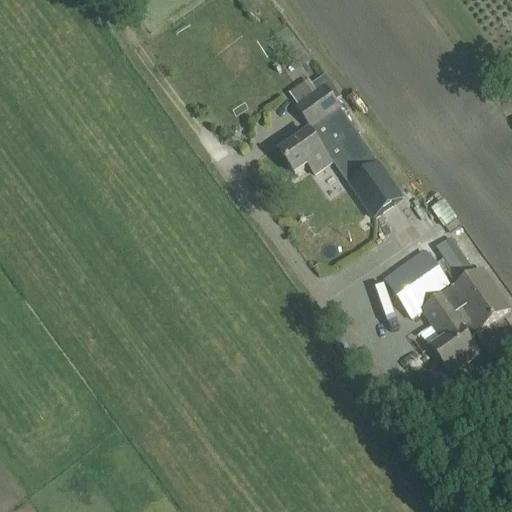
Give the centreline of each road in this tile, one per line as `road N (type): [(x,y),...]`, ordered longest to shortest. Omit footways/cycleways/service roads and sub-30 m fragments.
road 1 (unclassified): [(477,511),(217,158)]
road 2 (track): [(102,0),(217,158)]
